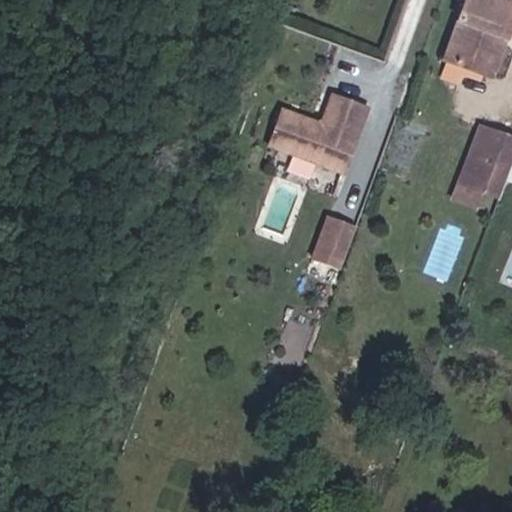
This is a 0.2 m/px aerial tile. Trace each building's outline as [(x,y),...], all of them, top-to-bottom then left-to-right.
[(465,0),(443,62),(484,77),(498,38),(504,40),(511,18),(511,5),(496,0),(465,0)] [(498,38),(484,77),(490,79),(504,40),(498,38)] [(317,126),(306,122),(293,157),(342,176),(366,111),(330,98),(321,124),(317,126)] [(293,157),(306,122),(280,113),(267,148),(293,157)] [(483,193),(499,199),(511,163),(511,138),(480,126),(458,183),(483,193)] [(483,193),(458,183),(452,200),(476,210),(483,193)] [(333,222),(326,220),(319,240),(326,242),(333,222)] [(340,271),(354,230),(333,222),(326,242),(319,240),(311,260),(340,271)]
